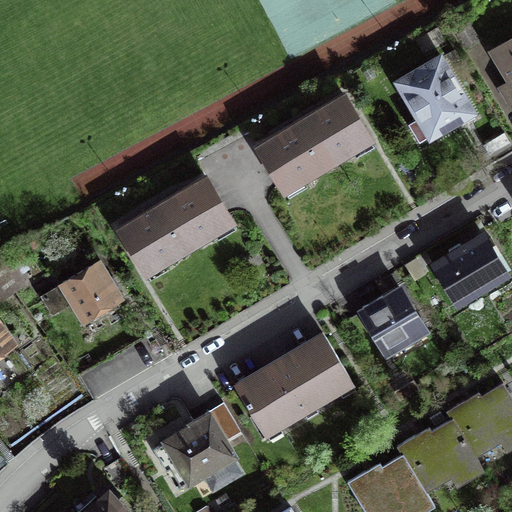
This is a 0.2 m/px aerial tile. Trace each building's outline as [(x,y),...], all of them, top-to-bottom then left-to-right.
[(464,12),(449,21),(463,46),(478,37),(464,12)] [(511,35),(481,56),(507,95),(511,91),(511,35)] [(433,58),(385,86),(423,149),(471,121),(433,58)] [(340,97),(246,154),(277,207),(372,151),(340,97)] [(202,176),(106,233),(138,286),(234,229),(202,176)] [(479,241),(426,274),(454,319),(508,286),(479,241)] [(95,259),(51,286),(78,330),(122,304),(95,259)] [(402,292),(356,318),(383,366),(429,340),(402,292)] [(0,326),(0,361),(16,350),(0,326)] [(151,332),(78,373),(92,398),(165,357),(151,332)] [(322,334),(229,388),(263,446),(357,392),(322,334)] [(511,460),(511,398),(502,383),(449,416),(486,476),(511,460)] [(203,414),(153,446),(185,496),(235,464),(203,414)] [(486,476),(449,416),(395,448),(433,510),(486,476)] [(430,511),(433,510),(395,448),(342,481),(360,511),(430,511)] [(120,459),(105,467),(117,489),(132,481),(120,459)] [(123,511),(106,492),(83,511),(123,511)]
